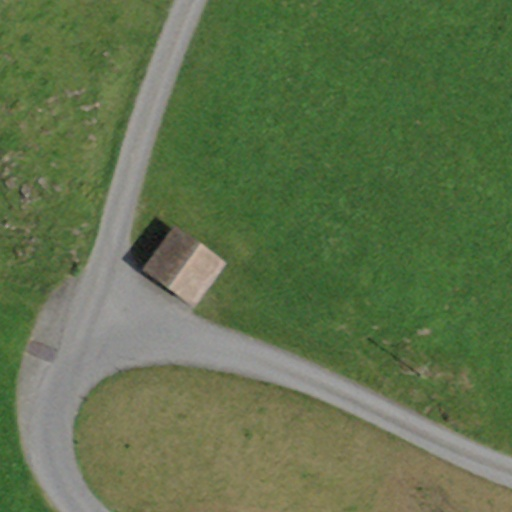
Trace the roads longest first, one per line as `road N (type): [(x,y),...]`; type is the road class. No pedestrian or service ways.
road 1 (unclassified): [(82,511),(53,457),(52,427),(67,358),(190,0)]
road 2 (track): [(86,305),(235,347),(511,470)]
